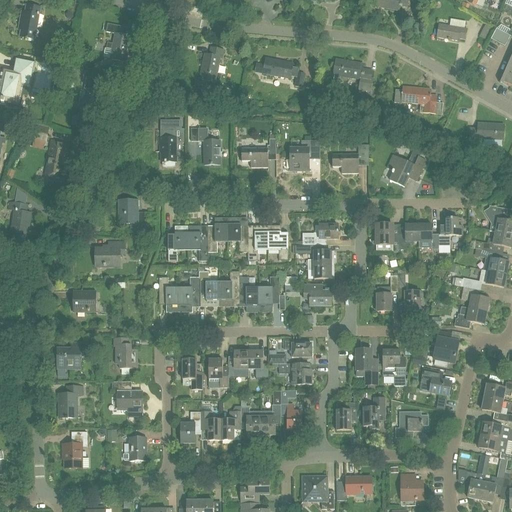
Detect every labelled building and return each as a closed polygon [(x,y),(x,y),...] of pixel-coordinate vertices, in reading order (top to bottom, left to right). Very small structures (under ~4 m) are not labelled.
[(408,8),(409,0),(375,0),(374,7),(400,11),(401,6),(408,8)] [(40,8),(26,5),(25,12),(22,12),(19,27),(22,28),(20,37),(34,40),(40,8)] [(468,29),(465,29),(466,24),(451,22),(450,26),(440,25),(437,38),(459,42),(460,39),(466,40),(468,29)] [(115,34),(114,44),(108,43),(107,49),(112,50),(111,60),(126,63),(131,37),(128,37),(128,34),(127,34),(128,28),(107,24),(106,33),(115,34)] [(486,25),(479,36),(479,37),(487,41),(494,30),(486,25)] [(245,52),(206,45),(201,71),(221,75),(224,60),(243,63),(245,52)] [(65,53),(58,51),(56,60),(63,61),(65,53)] [(511,57),(501,83),(502,83),(511,87),(511,57)] [(255,73),(263,74),(263,75),(290,80),(291,77),(297,78),(295,88),(302,89),(304,75),(298,74),(298,69),(292,68),(293,65),(266,60),(265,66),(256,64),(255,73)] [(361,80),(360,82),(359,90),(371,92),(374,79),(369,78),(370,71),(363,69),(363,65),(336,60),(334,76),(361,80)] [(35,64),(21,61),(19,74),(14,72),(4,70),(1,82),(0,81),(0,83),(0,101),(2,102),(1,103),(4,104),(5,102),(7,103),(7,106),(20,108),(23,95),(25,86),(30,87),(32,78),(35,64)] [(72,87),(75,67),(64,64),(58,84),(72,87)] [(96,120),(102,92),(102,93),(103,89),(105,90),(107,81),(86,77),(85,81),(84,90),(87,90),(85,100),(81,100),(80,106),(83,107),(81,117),(72,115),(70,125),(83,128),(94,130),(96,120)] [(394,104),(394,87),(381,87),(381,103),(394,104)] [(403,103),(421,105),(420,113),(436,115),(442,115),(443,104),(437,103),(438,96),(432,95),(432,90),(404,88),(403,103)] [(12,120),(10,130),(21,132),(23,122),(12,120)] [(504,141),(505,125),(479,124),(478,129),(471,128),(470,141),(478,142),(478,139),(504,141)] [(34,127),(32,140),(46,142),(48,130),(34,127)] [(436,141),(440,131),(432,128),(429,138),(436,141)] [(191,142),(199,142),(204,142),(204,165),(220,166),(219,141),(208,141),(208,129),(191,129),(191,142)] [(176,139),(182,139),(182,131),(170,131),(170,139),(159,139),(159,146),(161,146),(161,163),(163,163),(163,167),(165,167),(167,168),(169,168),(171,168),(173,167),(175,167),(175,163),(176,163),(176,139)] [(267,161),(277,161),(276,140),(270,140),(270,146),(267,146),(267,149),(242,149),(242,162),(251,162),(251,169),(267,169),(267,161)] [(320,155),(320,141),(301,141),(301,149),(290,149),(291,171),(309,171),(309,156),(320,155)] [(62,179),(67,151),(57,150),(58,144),(52,143),(46,176),(62,179)] [(333,155),(333,168),(342,168),(342,174),(359,174),(359,167),(369,167),(369,146),(359,146),(359,155),(333,155)] [(418,179),(426,161),(418,157),(414,166),(393,156),(387,169),(393,172),(392,173),(393,174),(390,181),(405,188),(410,175),(418,179)] [(6,177),(12,180),(15,172),(9,170),(6,177)] [(131,223),(131,233),(145,233),(145,213),(138,214),(137,201),(119,202),(120,223),(131,223)] [(27,248),(32,214),(27,213),(28,206),(12,203),(11,210),(14,211),(9,246),(27,248)] [(489,209),(484,212),(490,223),(490,225),(489,232),(494,233),(511,236),(511,223),(501,221),(502,214),(503,209),(490,207),(489,207),(489,209)] [(240,218),(228,219),(228,243),(238,243),(238,254),(248,253),(248,227),(240,227),(240,218)] [(214,227),(207,227),(208,254),(216,254),(216,243),(228,243),(228,219),(214,219),(214,227)] [(438,235),(439,247),(449,247),(450,247),(450,237),(462,237),(463,237),(463,233),(463,228),(462,228),(458,228),(458,220),(444,220),(444,227),(444,228),(444,231),(444,234),(439,234),(438,234),(438,235)] [(267,226),(248,227),(248,253),(248,262),(256,261),(258,262),(257,251),(267,251),(267,226)] [(280,226),(267,226),(267,251),(279,251),(279,262),(288,262),(287,232),(281,232),(280,226)] [(298,242),(298,246),(307,246),(322,246),(322,240),(338,240),(338,226),(319,226),(319,233),(314,233),(314,234),(303,234),(303,242),(298,242)] [(376,246),(376,253),(392,253),(394,253),(394,254),(394,259),(396,259),(398,259),(398,253),(399,253),(399,252),(399,250),(399,235),(393,235),(393,226),(376,226),(376,246)] [(399,235),(399,250),(407,250),(407,245),(413,245),(413,243),(418,243),(418,226),(405,226),(405,235),(399,235)] [(418,226),(418,243),(426,243),(426,245),(432,245),(432,250),(438,250),(438,235),(431,235),(431,226),(418,226)] [(207,227),(188,228),(188,252),(198,252),(198,262),(208,262),(208,254),(207,227)] [(177,252),(188,252),(188,228),(174,228),(174,237),(167,237),(168,263),(177,262),(177,252)] [(476,242),(475,249),(478,250),(482,251),(494,253),(495,246),(511,249),(511,242),(511,236),(494,233),(493,240),(488,239),(487,244),(486,244),(476,242)] [(125,255),(125,243),(109,243),(109,250),(97,250),(97,267),(119,267),(119,255),(125,255)] [(307,246),(298,246),(295,246),(295,254),(307,254),(307,246)] [(494,253),(482,251),(480,258),(486,260),(485,265),(489,266),(488,273),(482,271),(482,272),(488,273),(505,276),(508,263),(499,262),(500,255),(495,254),(494,253)] [(313,252),(313,260),(308,261),(308,266),(330,266),(330,261),(333,261),(333,252),(313,252)] [(305,271),(308,270),(308,271),(313,271),(313,279),(333,279),(333,271),(330,271),(330,266),(308,266),(308,267),(305,267),(305,271)] [(431,274),(442,280),(447,271),(431,270),(431,274)] [(482,272),(480,279),(482,279),(481,285),(503,289),(505,276),(488,273),(482,272)] [(198,278),(198,279),(199,279),(199,297),(206,297),(206,307),(219,307),(219,284),(208,284),(208,273),(204,273),(198,273),(198,278)] [(230,284),(219,284),(219,307),(233,307),(233,301),(232,295),(239,295),(239,279),(239,273),(230,273),(230,284)] [(398,293),(398,287),(398,276),(391,277),(391,288),(378,288),(378,295),(376,295),(377,312),(390,312),(390,295),(391,295),(391,293),(398,293)] [(190,289),(179,289),(179,313),(192,313),(192,308),(192,297),(199,297),(199,279),(198,279),(198,278),(190,279),(190,289)] [(270,289),(259,289),(260,313),(272,313),(272,305),(279,304),(279,297),(279,278),(270,278),(270,289)] [(298,286),(298,278),(285,278),(285,286),(298,286)] [(166,313),(179,313),(179,289),(168,290),(168,279),(159,279),(159,303),(166,303),(166,313)] [(239,279),(239,295),(246,295),(246,307),(246,313),(260,313),(259,289),(248,289),(248,279),(239,279)] [(461,287),(463,280),(456,279),(455,286),(461,287)] [(463,280),(461,287),(461,288),(463,288),(477,291),(479,283),(463,279),(463,280)] [(321,286),(303,286),(301,286),(301,295),(304,295),(304,301),(309,301),(309,307),(313,307),(313,312),(315,313),(321,313),(323,311),(323,307),(330,307),(330,293),(322,293),(321,286)] [(405,287),(398,287),(398,293),(398,302),(405,302),(405,312),(419,312),(419,292),(405,292),(405,287)] [(470,302),(469,309),(486,313),(488,300),(476,297),(477,291),(463,288),(460,300),(470,302)] [(96,313),(96,292),(72,292),(72,313),(96,313)] [(469,330),(470,323),(483,325),(486,313),(469,309),(462,308),(461,316),(457,315),(456,320),(455,320),(454,327),(468,329),(469,330)] [(313,317),(305,317),(305,325),(314,325),(313,317)] [(451,335),(438,332),(437,339),(433,359),(435,359),(434,365),(446,368),(447,362),(455,363),(459,344),(450,342),(451,335)] [(138,370),(138,351),(132,351),(132,346),(128,346),(128,340),(114,340),(115,348),(116,348),(116,365),(120,365),(120,370),(138,370)] [(312,345),(293,345),(293,341),(284,341),(284,351),(292,350),(292,359),(312,359),(312,345)] [(55,367),(58,367),(58,377),(66,377),(66,370),(80,370),(80,353),(86,353),(86,344),(72,344),(72,349),(58,349),(58,358),(55,358),(55,367)] [(97,359),(97,346),(89,346),(89,359),(97,359)] [(356,371),(356,378),(365,378),(365,386),(368,386),(368,391),(377,391),(377,386),(377,364),(371,364),(371,352),(356,351),(356,371)] [(229,366),(229,368),(229,378),(241,378),(241,370),(249,370),(249,352),(235,352),(235,366),(229,366)] [(269,367),(263,367),(263,352),(249,352),(249,370),(249,376),(260,376),(260,392),(269,392),(269,367)] [(406,387),(407,382),(405,382),(405,359),(399,359),(399,352),(383,352),(383,369),(383,378),(394,377),(394,387),(406,387)] [(411,364),(423,366),(426,356),(413,354),(411,364)] [(269,364),(279,365),(287,365),(286,355),(269,355),(269,364)] [(203,391),(203,373),(197,373),(196,360),(182,360),(183,381),(191,380),(191,391),(203,391)] [(229,388),(229,378),(229,368),(222,368),(222,360),(209,360),(209,382),(219,382),(220,388),(229,388)] [(303,365),(287,365),(279,365),(279,374),(292,374),(292,386),(312,386),(312,372),(303,372),(303,365)] [(448,397),(450,383),(436,381),(438,373),(424,371),(421,383),(431,384),(429,393),(448,397)] [(142,409),(142,395),(140,393),(132,393),(132,383),(114,383),(114,389),(118,389),(118,394),(118,409),(121,409),(121,411),(129,411),(129,409),(142,409)] [(488,385),(485,398),(504,402),(505,396),(511,397),(511,396),(511,383),(507,383),(506,389),(488,385)] [(83,396),(83,387),(67,388),(67,395),(59,395),(60,419),(78,419),(77,396),(83,396)] [(281,397),(281,405),(288,405),(288,400),(296,399),(296,392),(281,392),(281,397)] [(436,409),(444,411),(447,399),(438,398),(436,409)] [(493,419),(507,422),(508,415),(507,415),(508,410),(502,409),(504,402),(485,398),(483,410),(495,413),(493,419)] [(385,416),(385,399),(373,399),(373,408),(363,409),(363,431),(379,431),(379,417),(385,416)] [(357,425),(357,404),(345,404),(345,412),(336,412),(336,431),(351,431),(351,425),(357,425)] [(273,418),(261,418),(261,436),(275,436),(275,424),(281,424),(281,406),(273,406),(273,418)] [(302,432),(302,412),(294,412),(294,406),(288,406),(287,432),(302,432)] [(241,407),(241,408),(241,413),(241,422),(247,422),(247,436),(261,436),(261,418),(250,418),(250,407),(241,407)] [(428,416),(420,416),(420,412),(399,412),(399,429),(395,429),(395,439),(409,439),(409,432),(421,432),(421,427),(428,427),(428,416)] [(213,413),(201,414),(201,432),(201,430),(208,430),(208,442),(221,441),(221,421),(213,421),(213,413)] [(241,430),(241,422),(241,413),(230,413),(230,421),(221,421),(221,441),(235,441),(235,430),(241,430)] [(195,432),(201,432),(201,414),(190,414),(190,423),(181,423),(181,445),(195,445),(195,432)] [(484,423),(482,436),(500,440),(511,442),(511,422),(507,422),(493,419),(492,425),(484,423)] [(107,429),(100,429),(100,431),(99,432),(98,435),(102,438),(104,438),(106,436),(106,435),(107,435),(107,429)] [(107,431),(108,442),(117,442),(117,431),(107,431)] [(87,448),(87,433),(72,433),(72,445),(63,445),(63,455),(64,455),(65,469),(82,469),(82,448),(87,448)] [(498,452),(500,440),(482,436),(479,449),(498,452)] [(130,462),(147,462),(146,438),(130,438),(130,453),(125,453),(123,455),(124,460),(125,462),(130,462)] [(484,483),(490,457),(481,455),(477,474),(467,472),(467,473),(467,472),(458,470),(458,482),(465,483),(465,485),(471,486),(468,498),(481,501),(484,483)] [(497,478),(497,479),(504,480),(505,474),(505,472),(498,471),(497,478)] [(511,476),(511,475),(505,474),(502,488),(509,489),(511,476)] [(491,485),(484,483),(481,501),(493,503),(496,491),(502,492),(502,488),(504,480),(497,479),(497,478),(493,477),(491,485)] [(337,501),(348,501),(347,496),(372,495),(372,478),(346,479),(346,482),(337,483),(337,501)] [(334,510),(334,492),(326,492),(326,479),(304,479),(304,495),(310,495),(314,500),(314,502),(322,502),(322,511),(334,510)] [(269,496),(269,481),(249,482),(249,489),(241,489),(241,503),(259,503),(259,496),(269,496)] [(422,500),(421,482),(402,483),(403,500),(401,500),(401,506),(415,506),(415,500),(422,500)] [(200,511),(200,502),(187,502),(187,511),(200,511)] [(212,511),(213,502),(200,502),(200,511),(212,511)]
